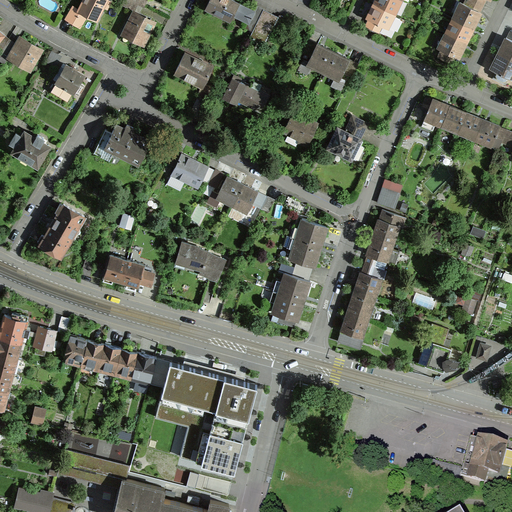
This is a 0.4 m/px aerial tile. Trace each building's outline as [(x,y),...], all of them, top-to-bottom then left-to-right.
[(72,5),(64,18),(80,27),(86,15),(97,20),(107,0),(82,0),(78,9),(72,5)] [(241,1),(237,0),(208,0),(205,8),(230,21),(233,16),(247,23),(249,24),(255,10),(253,9),(240,3),(241,1)] [(375,0),(371,10),(367,18),(388,29),(402,0),(375,0)] [(467,0),(467,3),(483,11),(488,0),(467,0)] [(439,47),(462,58),(485,12),(483,11),(467,3),(463,1),(439,47)] [(252,31),(264,7),(256,4),(253,9),(255,10),(249,24),(247,23),(245,27),(252,31)] [(278,16),(264,9),(252,31),(250,37),(264,43),(278,16)] [(145,46),(157,21),(135,10),(122,35),(145,46)] [(286,18),(279,14),(278,16),(274,26),(281,29),(286,18)] [(31,72),(45,49),(20,35),(6,58),(31,72)] [(511,39),(508,37),(492,68),(511,78),(511,39)] [(310,56),(317,42),(308,38),(301,52),(310,56)] [(351,57),(317,41),(317,42),(310,56),(306,65),(339,81),(343,73),(350,59),(351,57)] [(45,62),(60,69),(53,82),(56,84),(51,92),(68,102),(74,93),(79,96),(86,84),(82,83),(87,75),(72,66),(75,59),(61,52),(59,54),(52,50),(45,62)] [(214,65),(186,51),(175,74),(203,87),(214,65)] [(360,63),(350,59),(343,73),(353,77),(360,63)] [(248,83),(232,76),(223,97),(237,104),(239,101),(261,112),(271,93),(248,82),(248,83)] [(452,101),(435,94),(423,124),(434,128),(436,123),(443,125),(452,101)] [(443,125),(460,132),(470,108),(452,101),(443,125)] [(322,119),(295,107),(284,131),(311,143),(322,119)] [(460,132),(476,138),(485,115),(470,108),(460,132)] [(345,126),(339,123),(328,145),(355,158),(366,136),(363,134),(369,120),(352,112),(345,126)] [(476,138),(494,146),(502,125),(503,122),(485,115),(476,138)] [(140,167),(154,139),(118,121),(113,132),(106,128),(93,154),(109,163),(114,154),(140,167)] [(511,128),(509,127),(502,125),(494,146),(500,148),(503,140),(511,143),(511,128)] [(39,169),(53,145),(26,129),(22,136),(16,132),(9,144),(15,147),(11,153),(39,169)] [(199,188),(212,164),(175,145),(167,161),(175,165),(168,178),(179,183),(181,179),(199,188)] [(276,197),(228,172),(216,195),(248,212),(253,202),(269,210),(276,197)] [(403,184),(385,178),(382,186),(401,192),(403,184)] [(396,208),(401,192),(382,186),(377,202),(396,208)] [(88,213),(62,198),(37,242),(63,256),(88,213)] [(405,213),(382,206),(368,252),(389,261),(397,263),(400,251),(393,249),(405,213)] [(134,213),(123,210),(120,225),(131,227),(134,213)] [(332,224),(303,214),(289,256),(318,266),(332,224)] [(209,245),(182,238),(176,262),(204,269),(202,275),(219,280),(226,256),(208,251),(209,245)] [(148,260),(111,249),(103,274),(138,286),(140,281),(152,285),(157,270),(146,267),(148,260)] [(369,273),(383,278),(389,261),(368,252),(364,262),(372,264),(369,273)] [(314,279),(285,270),(270,319),(293,326),(296,318),(301,320),(314,279)] [(360,270),(340,329),(341,330),(364,337),(383,278),(369,273),(360,270)] [(29,317),(3,310),(0,322),(0,336),(22,342),(29,317)] [(449,328),(432,323),(427,338),(449,346),(451,339),(446,338),(449,328)] [(52,349),(58,329),(38,324),(33,345),(52,349)] [(360,348),(364,337),(341,330),(337,340),(360,348)] [(105,340),(71,331),(64,358),(98,368),(105,340)] [(0,352),(18,357),(22,342),(0,336),(0,352)] [(98,368),(132,377),(139,348),(105,340),(98,368)] [(492,345),(480,342),(476,358),(488,361),(492,345)] [(452,349),(433,343),(426,367),(444,373),(452,349)] [(171,376),(175,358),(161,354),(139,348),(132,377),(164,386),(167,375),(171,376)] [(0,385),(10,389),(18,357),(0,352),(0,385)] [(237,466),(258,380),(175,358),(164,404),(205,413),(194,455),(237,466)] [(0,407),(5,409),(10,389),(0,385),(0,407)] [(34,410),(32,422),(42,425),(45,413),(34,410)] [(4,417),(3,424),(15,427),(17,421),(4,417)] [(511,445),(479,436),(478,438),(472,437),(462,475),(469,477),(468,479),(488,485),(491,474),(502,476),(511,445)] [(129,464),(66,447),(59,471),(119,487),(122,476),(125,477),(129,464)] [(228,511),(230,503),(210,498),(207,507),(164,496),(166,487),(125,477),(122,476),(119,487),(113,511),(228,511)] [(40,490),(20,485),(15,506),(40,511),(49,511),(53,495),(55,490),(41,487),(40,490)] [(74,511),(77,501),(53,495),(49,511),(74,511)]
